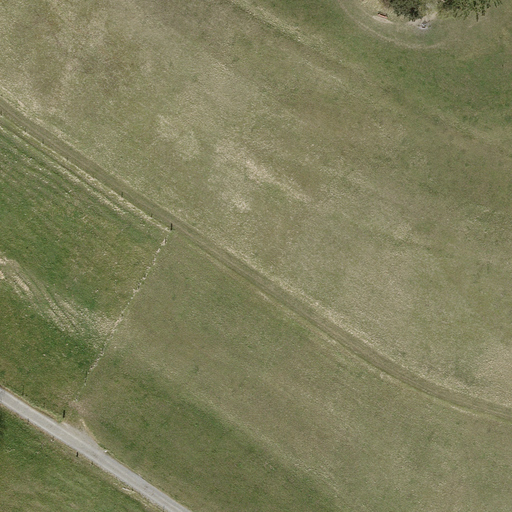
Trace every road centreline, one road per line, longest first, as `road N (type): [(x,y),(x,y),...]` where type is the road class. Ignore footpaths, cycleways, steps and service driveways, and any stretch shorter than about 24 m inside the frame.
road 1 (track): [(511,417),(484,412),(326,329),(0,106)]
road 2 (track): [(247,0),(511,159)]
road 3 (track): [(0,401),(161,511)]
